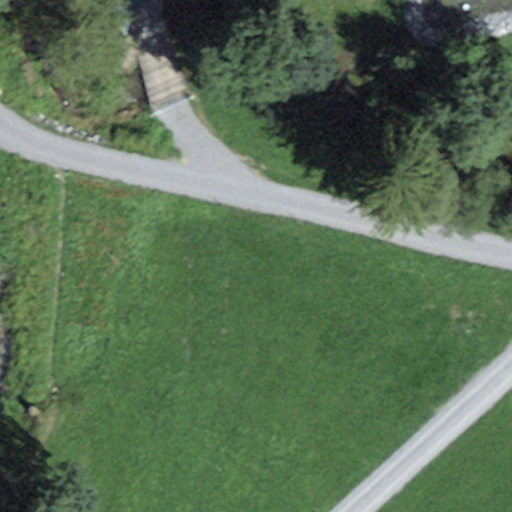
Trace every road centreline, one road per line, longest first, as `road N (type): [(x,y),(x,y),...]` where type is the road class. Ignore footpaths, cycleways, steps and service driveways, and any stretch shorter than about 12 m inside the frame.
road 1 (track): [(511,249),(0,135)]
road 2 (track): [(355,511),(511,367)]
